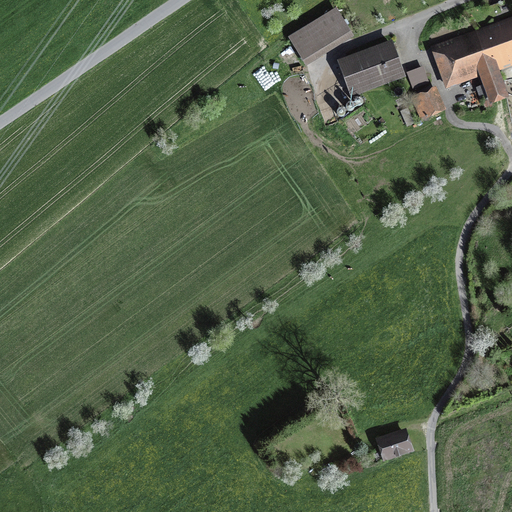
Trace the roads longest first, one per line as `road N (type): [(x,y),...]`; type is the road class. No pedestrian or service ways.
road 1 (residential): [(511,168),(462,240),(468,349),(432,424),(434,511)]
road 2 (unclassified): [(0,122),(181,0)]
